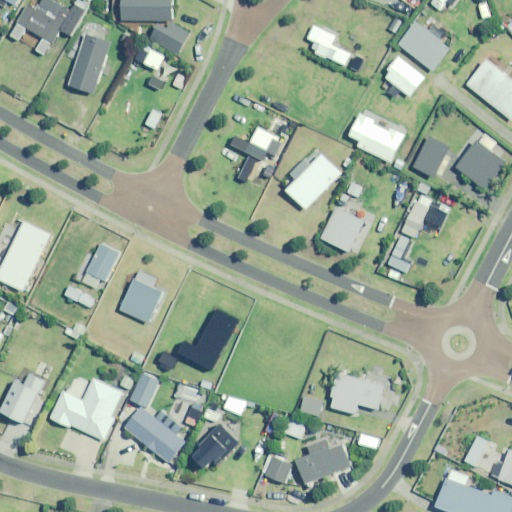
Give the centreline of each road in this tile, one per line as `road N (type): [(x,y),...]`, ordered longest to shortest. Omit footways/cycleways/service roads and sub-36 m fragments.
road 1 (residential): [(429,347),(143,220)]
road 2 (residential): [(156,194),(438,322)]
road 3 (residential): [(0,463),(209,511)]
road 4 (residential): [(156,194),(240,32)]
road 5 (residential): [(0,112),(156,194)]
road 6 (residential): [(348,511),(399,461),(445,368)]
road 7 (residential): [(143,220),(0,141)]
